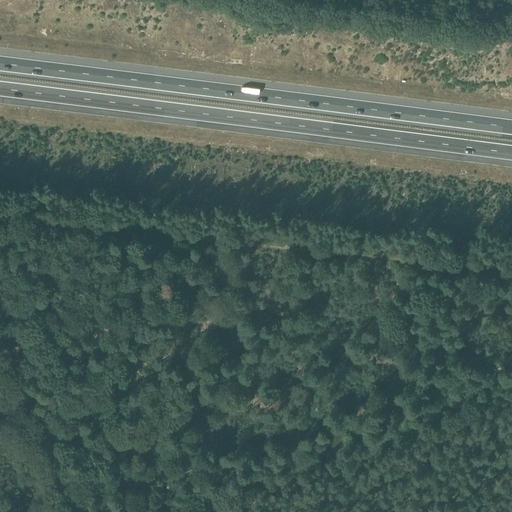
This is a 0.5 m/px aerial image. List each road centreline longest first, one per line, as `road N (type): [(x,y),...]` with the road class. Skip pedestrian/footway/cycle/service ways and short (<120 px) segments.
road 1 (motorway): [(511,126),(0,61)]
road 2 (motorway): [(0,93),(511,155)]
road 3 (track): [(511,269),(0,214)]
road 4 (track): [(350,0),(477,17),(511,9)]
